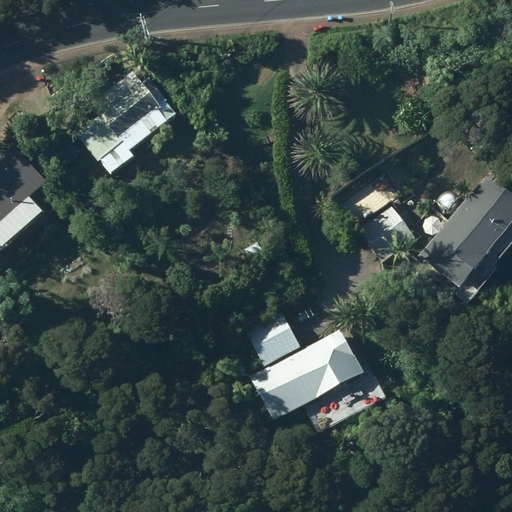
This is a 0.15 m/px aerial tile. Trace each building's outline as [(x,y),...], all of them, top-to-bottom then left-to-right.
[(84,141),(99,159),(122,140),(130,150),(135,146),(140,153),(164,133),(159,126),(170,118),(159,104),(166,99),(150,77),(143,82),(133,70),(93,103),(100,111),(94,115),(103,126),(84,141)] [(0,160),(0,244),(5,250),(48,211),(35,197),(49,184),(15,147),(0,160)] [(462,286),(511,226),(511,189),(490,171),(421,253),(462,286)] [(360,228),(383,260),(416,237),(392,205),(360,228)] [(114,241),(137,230),(129,214),(106,225),(114,241)] [(276,420),(366,372),(342,327),(303,348),(283,310),(247,329),(267,367),(252,375),(276,420)]
